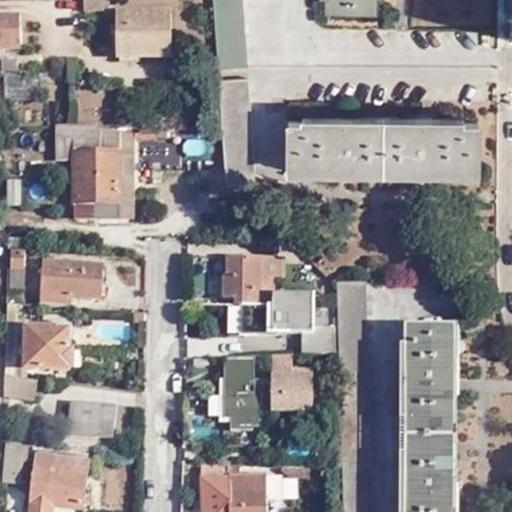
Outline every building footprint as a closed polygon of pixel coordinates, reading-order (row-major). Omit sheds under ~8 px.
[(205,0),(209,49),(237,49),(234,0),(205,0)] [(0,47),(19,48),(19,12),(0,11),(0,47)] [(159,12),(106,13),(106,24),(98,24),(99,48),(106,49),(106,54),(161,53),(159,12)] [(0,72),(3,72),(1,96),(33,97),(33,87),(45,87),(46,72),(15,71),(15,59),(0,58),(0,72)] [(239,64),(210,65),(212,122),(214,156),(224,168),(238,168),(238,177),(248,177),(249,167),(244,167),(239,64)] [(465,108),(277,109),(277,150),(305,150),(305,157),(357,157),(357,150),(383,150),(383,157),(436,157),(436,149),(465,149),(465,108)] [(95,215),(95,130),(94,123),(57,124),(54,124),(54,158),(73,159),(72,214),(95,215)] [(131,131),(131,144),(152,145),(152,137),(164,137),(165,129),(131,129),(131,131)] [(131,144),(131,131),(95,130),(95,215),(117,215),(118,154),(131,153),(131,144)] [(184,139),(185,155),(209,153),(207,137),(184,139)] [(131,215),(131,153),(118,154),(117,215),(131,215)] [(6,177),(6,205),(21,205),(21,177),(6,177)] [(11,263),(8,264),(7,286),(23,286),(25,251),(11,250),(11,263)] [(282,257),(227,255),(227,273),(223,272),(223,296),(235,296),(234,303),(271,304),(271,278),(281,279),(282,257)] [(43,260),(39,304),(69,306),(70,294),(99,297),(101,265),(43,260)] [(366,511),(359,279),(329,279),(332,357),(336,474),(337,511),(366,511)] [(4,375),(13,376),(16,302),(7,302),(4,375)] [(144,311),(132,310),(132,321),(144,321),(144,311)] [(65,368),(67,327),(23,325),(22,366),(65,368)] [(442,326),(403,325),(401,511),(450,511),(450,463),(442,463),(443,407),(450,408),(450,354),(442,354),(442,326)] [(311,416),(312,377),(291,377),(292,357),(271,357),(271,376),(270,376),(270,395),(249,395),(249,382),(224,382),(222,419),(229,420),(229,431),(252,433),(252,428),(269,429),(269,415),(311,416)] [(32,400),(34,379),(13,376),(4,375),(3,396),(32,400)] [(111,405),(71,401),(69,430),(108,434),(111,405)] [(27,441),(6,439),(3,479),(21,481),(22,456),(26,451),(27,441)] [(277,470),(278,456),(263,454),(261,469),(266,469),(277,470)] [(52,502),(83,506),(89,462),(38,456),(30,511),(51,511),(52,502)] [(206,466),(206,477),(227,476),(227,466),(206,466)] [(266,472),(266,469),(261,469),(227,466),(227,476),(265,476),(266,476),(266,472)] [(309,472),(280,470),(280,473),(290,480),(308,481),(309,472)] [(228,511),(227,476),(206,477),(200,476),(201,511),(228,511)] [(265,476),(227,476),(228,511),(265,511),(266,501),(282,501),(281,476),(265,476)] [(56,511),(81,511),(83,506),(52,502),(51,511),(56,511)]
